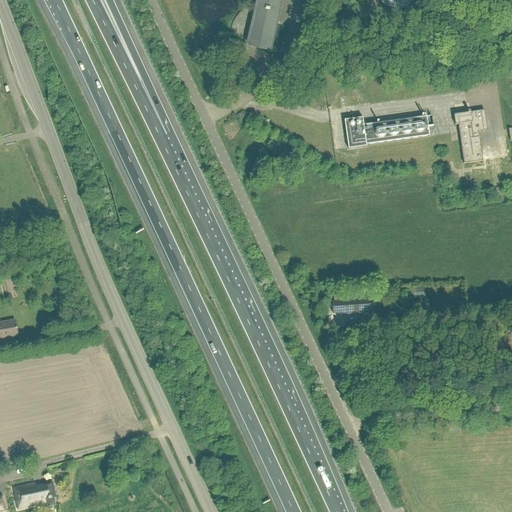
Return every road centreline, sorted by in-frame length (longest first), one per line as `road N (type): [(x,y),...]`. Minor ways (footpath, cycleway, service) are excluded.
road 1 (motorway): [(55,0),(293,511)]
road 2 (tertiary): [(210,511),(113,300),(0,2)]
road 3 (unclassified): [(348,428),(150,0)]
road 4 (motorway): [(335,511),(159,136)]
road 5 (unclassified): [(348,428),(374,418),(511,408)]
road 6 (motorway): [(159,136),(92,0)]
road 7 (motorway): [(159,136),(105,0)]
